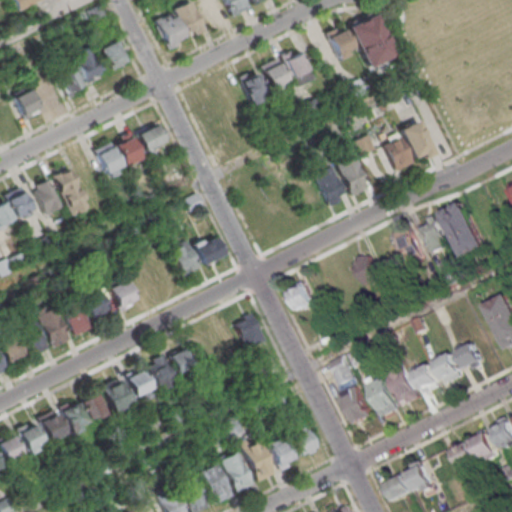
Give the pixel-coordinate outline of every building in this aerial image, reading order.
[(8,0),(32,0),(13,10),(8,0)] [(194,0),(203,24),(221,17),(214,0),(194,0)] [(199,32),(189,1),(173,7),(182,38),(199,32)] [(104,17),(97,4),(84,10),(90,23),(104,17)] [(392,55),(372,11),(343,25),(364,68),(392,55)] [(164,49),(182,39),(167,12),(149,21),(164,49)] [(326,30),(330,57),(348,54),(345,27),(326,30)] [(96,48),(112,40),(121,58),(105,66),(96,48)] [(99,74),(86,45),(69,52),(82,81),(99,74)] [(279,55),(292,88),(310,81),(298,48),(279,55)] [(268,92),(285,83),(273,58),(255,66),(268,92)] [(79,85),(69,67),(53,74),(63,93),(79,85)] [(264,96),(252,71),(236,80),(247,104),(264,96)] [(46,74),(31,84),(44,104),(59,94),(46,74)] [(10,97),(26,89),(35,107),(19,115),(10,97)] [(198,99),(197,118),(217,119),(218,99),(198,99)] [(390,171),(430,154),(415,121),(395,129),(398,135),(378,143),(390,171)] [(132,133),(151,124),(159,140),(141,150),(132,133)] [(111,144),(119,140),(117,135),(125,131),(138,157),(121,165),(111,144)] [(92,154),(109,146),(118,165),(102,173),(92,154)] [(348,195),(366,186),(349,154),(332,163),(348,195)] [(49,175),(65,167),(80,198),(74,201),(78,209),(68,214),(49,175)] [(342,197),(328,167),(310,175),(325,205),(342,197)] [(57,206),(44,177),(27,185),(40,214),(57,206)] [(3,198),(19,190),(28,208),(12,216),(3,198)] [(0,200),(10,218),(0,222),(0,200)] [(442,211),(464,258),(487,246),(465,200),(442,211)] [(420,223),(434,253),(451,245),(436,215),(420,223)] [(422,260),(416,227),(398,230),(404,264),(422,260)] [(189,246),(199,266),(222,255),(212,235),(189,246)] [(180,278),(196,268),(185,250),(169,260),(180,278)] [(356,260),(363,283),(380,277),(373,254),(356,260)] [(0,274),(10,270),(4,258),(0,259),(0,274)] [(104,287),(120,279),(130,298),(113,306),(104,287)] [(317,304),(307,281),(290,289),(300,311),(317,304)] [(79,297),(95,289),(105,308),(88,316),(79,297)] [(511,300),(490,310),(506,349),(511,346),(511,300)] [(31,310),(48,302),(65,338),(49,346),(31,310)] [(60,315),(77,307),(86,325),(70,333),(60,315)] [(232,324),(245,349),(262,340),(248,313),(241,316),(242,319),(232,324)] [(16,330),(32,322),(41,341),(25,349),(16,330)] [(0,355),(0,340),(10,335),(19,354),(3,362),(0,355)] [(468,371),(485,363),(475,342),(458,349),(468,371)] [(166,356),(181,348),(190,365),(175,373),(166,356)] [(330,361),(339,385),(356,379),(352,367),(368,361),(363,348),(330,361)] [(435,360),(447,383),(464,374),(452,351),(435,360)] [(145,365),(159,394),(162,395),(171,391),(168,385),(174,382),(160,353),(150,358),(152,362),(145,365)] [(274,362),(281,375),(268,381),(262,369),(274,362)] [(442,385),(432,362),(415,370),(425,393),(442,385)] [(421,397),(405,366),(387,375),(403,407),(421,397)] [(123,377),(140,368),(149,386),(148,387),(152,395),(144,398),(143,395),(134,399),(123,377)] [(97,384),(113,417),(123,412),(120,407),(129,403),(118,379),(113,381),(112,377),(97,384)] [(383,377),(366,385),(383,418),(400,409),(383,377)] [(372,416),(359,387),(341,395),(354,424),(372,416)] [(76,400),(93,392),(103,414),(94,418),(92,414),(85,418),(76,400)] [(265,399),(270,410),(284,403),(278,392),(265,399)] [(188,403),(195,417),(206,412),(199,398),(188,403)] [(57,411),(75,402),(84,420),(74,424),(76,428),(68,432),(57,411)] [(259,403),(266,417),(252,424),(245,409),(259,403)] [(176,407),(184,423),(172,429),(164,413),(176,407)] [(35,417),(51,409),(63,433),(47,441),(35,417)] [(233,417),(241,433),(226,441),(218,424),(233,417)] [(503,448),(511,443),(511,422),(509,417),(491,426),(503,448)] [(15,432),(30,424),(39,441),(33,445),(35,448),(26,453),(15,432)] [(286,437),(296,455),(305,450),(307,453),(315,449),(303,427),(301,428),(300,425),(291,429),(293,433),(286,437)] [(211,427),(217,439),(206,445),(200,432),(211,427)] [(499,454),(488,430),(453,447),(463,470),(499,454)] [(0,456),(0,439),(9,435),(18,452),(2,460),(0,456)] [(264,444),(277,470),(287,465),(284,461),(291,457),(282,438),(276,441),(274,438),(264,444)] [(239,449),(256,440),(272,472),(255,481),(239,449)] [(218,460),(235,451),(250,483),(233,492),(218,460)] [(196,471),(213,462),(229,494),(212,503),(196,471)] [(58,470),(65,484),(78,477),(71,464),(58,470)] [(426,464),(385,480),(394,502),(434,487),(426,464)] [(189,511),(174,482),(191,474),(207,506),(194,511),(189,511)] [(172,487),(185,511),(162,511),(154,495),(172,487)] [(69,496),(75,509),(89,503),(83,490),(69,496)] [(0,511),(0,499),(5,497),(11,510),(6,511),(0,511)] [(132,507),(134,511),(155,511),(149,498),(132,507)]
